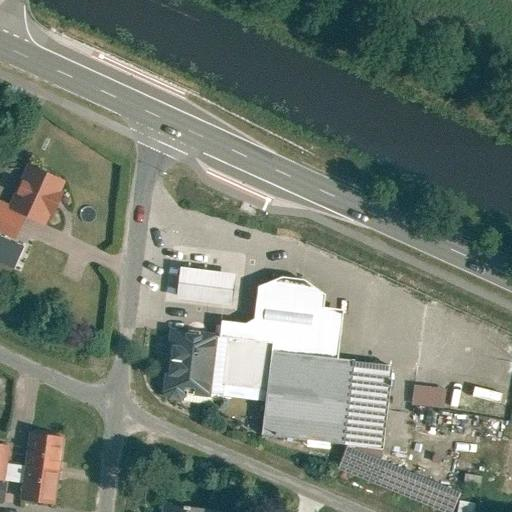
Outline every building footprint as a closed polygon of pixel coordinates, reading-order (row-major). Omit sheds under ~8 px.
[(0,234),(17,242),(27,218),(48,227),(67,184),(29,167),(11,207),(0,202),(0,234)] [(233,279),(177,270),(172,302),(228,311),(233,279)] [(220,326),(217,343),(211,395),(264,403),(270,354),(334,363),(340,314),(321,311),(323,299),(303,284),(277,281),(255,290),(251,322),(242,328),(220,326)] [(217,343),(165,336),(156,404),(208,411),(211,395),(217,343)] [(334,363),(270,354),(264,403),(259,440),(379,455),(390,370),(334,363)] [(414,405),(445,408),(447,387),(416,385),(414,405)] [(31,433),(27,465),(62,470),(66,437),(31,433)] [(0,483),(6,484),(11,449),(0,447),(0,483)] [(22,504),(57,508),(62,470),(27,465),(22,504)]
